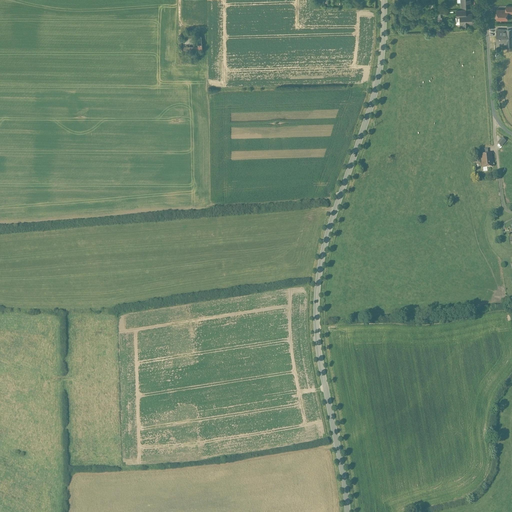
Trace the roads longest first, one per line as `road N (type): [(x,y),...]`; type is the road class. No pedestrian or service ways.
road 1 (tertiary): [(384,0),(377,81),(318,281),(317,338),(347,511)]
road 2 (residential): [(481,0),(493,111),(511,134)]
